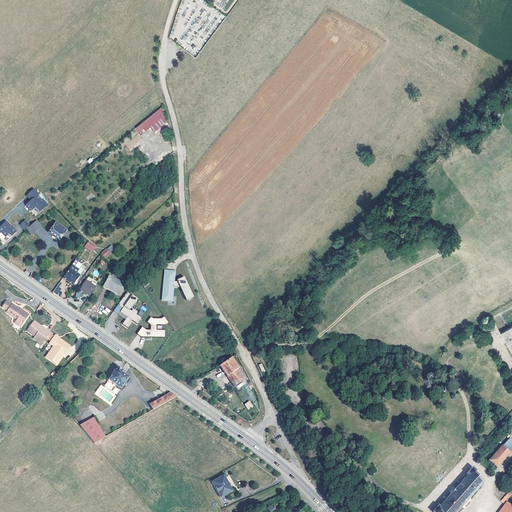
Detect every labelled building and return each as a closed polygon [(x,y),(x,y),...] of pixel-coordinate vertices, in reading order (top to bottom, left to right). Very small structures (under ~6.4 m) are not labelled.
[(150,127),(145,121),(138,127),(141,131),(144,128),(146,131),(150,127)] [(126,145),(130,150),(142,139),(137,134),(126,145)] [(32,191),(26,197),(30,202),(25,207),(31,213),(34,210),(38,214),(47,206),(42,202),(41,203),(36,197),(37,196),(32,191)] [(25,221),(20,226),(24,232),(26,230),(30,227),(25,221)] [(30,227),(26,230),(31,237),(41,228),(36,222),(30,227)] [(6,223),(0,228),(0,232),(5,239),(8,236),(11,239),(16,234),(6,223)] [(66,232),(55,224),(49,234),(60,241),(66,232)] [(105,258),(115,249),(111,244),(101,254),(105,258)] [(79,277),(69,269),(63,278),(70,283),(73,285),(79,277)] [(111,289),(120,294),(125,286),(109,277),(103,287),(110,291),(111,289)] [(163,278),(162,300),(167,301),(167,296),(171,296),(171,287),(178,287),(183,297),(190,294),(182,277),(175,281),(176,282),(171,282),(171,279),(163,278)] [(80,290),(90,297),(96,288),(86,281),(80,290)] [(110,291),(103,287),(102,288),(112,293),(113,292),(120,296),(120,294),(111,289),(110,291)] [(89,298),(90,297),(80,290),(79,292),(89,298)] [(127,293),(117,306),(122,310),(119,313),(126,319),(121,325),(125,329),(131,322),(135,326),(140,320),(135,316),(136,314),(132,311),(130,313),(128,311),(137,300),(127,293)] [(21,328),(29,317),(21,311),(20,312),(11,305),(11,306),(6,302),(2,308),(7,312),(6,313),(16,321),(15,324),(21,328)] [(117,306),(112,312),(117,316),(119,313),(122,310),(117,306)] [(142,306),(137,313),(141,316),(147,309),(142,306)] [(141,328),(136,335),(140,339),(164,339),(164,331),(156,331),(156,326),(165,326),(168,324),(163,318),(160,320),(152,320),(149,317),(145,323),(150,326),(150,331),(146,331),(141,328)] [(37,343),(41,346),(50,334),(44,330),(44,331),(40,328),(41,328),(33,323),(27,332),(34,338),(33,340),(37,343)] [(511,327),(501,334),(511,354),(511,327)] [(69,347),(54,337),(49,344),(53,347),(46,358),(56,366),(69,347)] [(234,387),(245,380),(238,370),(230,359),(220,367),(227,378),(228,377),(234,387)] [(122,372),(117,368),(108,381),(121,389),(128,379),(121,374),(122,372)] [(247,384),(245,380),(234,387),(237,391),(247,384)] [(175,398),(170,395),(149,406),(152,411),(175,398)] [(104,438),(93,418),(78,427),(93,444),(104,438)] [(503,445),(510,452),(511,449),(511,439),(509,438),(503,445)] [(496,468),(510,452),(503,445),(489,461),(496,468)] [(475,471),(471,468),(467,473),(466,474),(467,475),(439,507),(437,506),(432,511),(456,511),(482,484),(475,480),(478,477),(474,473),(475,471)] [(231,492),(221,475),(210,481),(220,499),(231,492)] [(511,491),(510,490),(500,501),(504,504),(511,494),(511,491)] [(511,511),(511,506),(507,503),(500,511),(511,511)]
